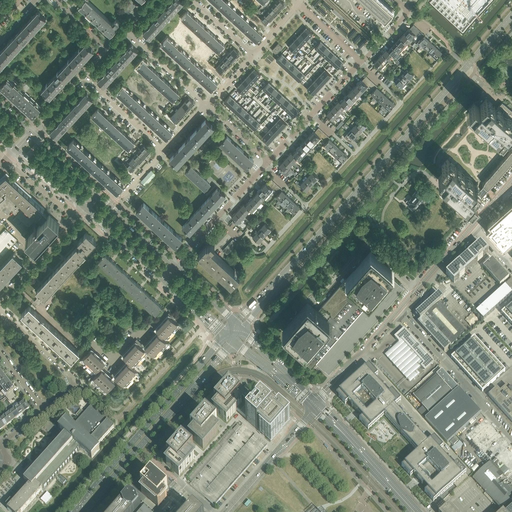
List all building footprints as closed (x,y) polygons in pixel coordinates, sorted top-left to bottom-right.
[(79,6),(110,35),(116,28),(115,27),(119,23),(116,20),(112,24),(85,0),(84,0),(83,1),(79,6)] [(181,0),(172,0),(170,3),(165,8),(172,14),(183,2),(181,0)] [(219,7),(225,12),(231,18),(237,12),(225,0),(219,7)] [(275,3),(282,9),(286,5),(280,0),(277,0),(278,1),(275,3)] [(395,10),(383,0),(358,0),(358,1),(361,3),(362,2),(365,5),(364,6),(366,8),(367,7),(370,10),(369,11),(372,13),(373,12),(376,15),(375,16),(377,18),(378,17),(381,20),(380,21),(383,23),(384,21),(385,21),(395,10)] [(432,0),(430,3),(462,33),(493,0),(432,0)] [(324,2),(322,4),(329,10),(331,8),(324,2)] [(282,9),(275,3),(273,5),(270,3),(269,4),(278,13),(282,9)] [(278,13),(269,4),(268,5),(270,9),(268,11),(274,17),(278,13)] [(319,7),(317,9),(324,15),(326,13),(319,7)] [(165,8),(159,14),(154,20),(161,26),(172,14),(165,8)] [(274,17),(268,11),(266,9),(264,12),(263,11),(261,12),(271,21),(274,17)] [(27,23),(34,30),(46,18),(38,11),(27,23)] [(200,23),(193,16),(188,11),(182,18),(194,29),(200,23)] [(231,18),(239,26),(244,30),(250,23),(237,12),(231,18)] [(271,21),(261,12),(260,13),(263,17),(261,19),(267,25),(271,21)] [(154,20),(148,26),(143,32),(150,38),(161,26),(154,20)] [(344,21),(342,23),(350,29),(352,27),(344,21)] [(34,30),(27,23),(16,35),(24,42),(25,40),(34,30)] [(212,34),(205,27),(200,23),(194,29),(206,40),(212,34)] [(244,30),(251,36),(256,41),(262,34),(250,23),(244,30)] [(340,26),(338,28),(345,34),(347,32),(340,26)] [(313,34),(306,28),(302,31),(309,37),(313,34)] [(404,33),(412,39),(416,35),(414,33),(412,31),(409,29),(408,28),(404,33)] [(354,30),(348,37),(350,39),(356,32),(354,30)] [(309,37),(302,31),(299,35),(305,41),(309,37)] [(412,39),(404,33),(400,37),(407,44),(412,39)] [(218,51),(224,45),(212,34),(206,40),(218,51)] [(359,34),(353,42),(355,44),(362,36),(359,34)] [(5,47),(13,54),(24,42),(16,35),(5,47)] [(305,41),(299,35),(295,39),(302,45),(305,41)] [(424,36),(421,40),(418,42),(421,45),(419,48),(420,49),(428,40),(424,36)] [(396,42),(403,48),(407,44),(400,37),(396,42)] [(161,44),(166,49),(174,56),(180,49),(168,38),(161,44)] [(302,45),(295,39),(292,43),(298,49),(302,45)] [(364,39),(358,46),(360,48),(367,41),(364,39)] [(427,50),(433,44),(428,40),(420,49),(421,50),(424,47),(427,50)] [(318,51),(324,45),(321,41),(315,48),(318,51)] [(392,46),(399,53),(403,48),(396,42),(392,46)] [(82,63),(89,55),(93,50),(85,43),(80,49),(74,55),(82,63)] [(278,43),(272,50),(276,54),(282,47),(281,46),(278,43)] [(298,49),(292,43),(288,47),(295,53),(298,49)] [(119,56),(126,62),(137,50),(131,44),(126,49),(119,56)] [(428,56),(429,57),(437,48),(433,44),(427,50),(430,53),(428,56)] [(230,52),(237,58),(240,54),(231,45),(230,47),(233,50),(230,52)] [(322,55),(328,48),(324,45),(318,51),(322,55)] [(388,51),(395,57),(399,53),(392,46),(388,51)] [(5,47),(0,52),(0,64),(2,66),(13,54),(5,47)] [(326,58),(332,52),(328,48),(322,55),(326,58)] [(433,56),(436,59),(442,53),(439,50),(437,48),(429,57),(430,58),(433,56)] [(174,56),(180,61),(186,67),(192,61),(180,49),(174,56)] [(382,54),(391,62),(392,61),(390,58),(392,55),(395,58),(395,57),(388,51),(386,49),(382,54)] [(237,58),(230,52),(228,54),(225,52),(224,53),(233,62),(237,58)] [(330,62),(336,55),(332,52),(326,58),(330,62)] [(233,62),(224,53),(223,54),(225,58),(223,60),(229,66),(233,62)] [(280,64),(286,57),(282,54),(276,60),(278,62),(280,64)] [(378,58),(384,64),(387,61),(390,63),(391,62),(382,54),(378,58)] [(63,67),(71,74),(82,63),(74,55),(63,67)] [(334,65),(340,59),(336,55),(330,62),(334,65)] [(126,62),(119,56),(108,68),(115,74),(126,62)] [(284,67),(290,61),(286,57),(280,64),(282,66),(284,67)] [(384,64),(378,58),(374,63),(383,71),(384,70),(381,67),(384,64)] [(337,69),(343,62),(340,59),(334,65),(337,69)] [(149,78),(155,71),(143,60),(137,67),(149,78)] [(229,66),(223,60),(221,62),(217,60),(216,61),(226,70),(229,66)] [(186,67),(194,75),(199,79),(205,72),(192,61),(186,67)] [(226,70),(216,61),(215,62),(218,66),(215,68),(222,74),(226,70)] [(287,71),(293,64),(290,61),(284,67),(285,69),(287,71)] [(291,74),(297,68),(293,64),(287,71),(290,73),(291,74)] [(63,67),(53,79),(60,86),(71,74),(63,67)] [(115,74),(108,68),(98,80),(104,86),(115,74)] [(295,78),(301,71),(297,68),(291,74),(293,76),(295,78)] [(261,75),(254,69),(251,73),(257,79),(261,75)] [(400,71),(409,79),(413,75),(407,69),(404,72),(401,70),(400,71)] [(331,76),(324,70),(321,73),(327,79),(331,76)] [(9,76),(0,85),(0,86),(10,96),(20,86),(12,80),(17,75),(13,71),(9,76)] [(155,71),(149,78),(161,89),(167,82),(155,71)] [(299,81),(305,75),(301,71),(295,78),(297,80),(299,81)] [(399,78),(405,84),(409,79),(400,71),(399,72),(402,75),(399,78)] [(199,79),(206,85),(211,90),(217,83),(205,72),(199,79)] [(257,79),(251,73),(247,76),(254,82),(257,79)] [(327,79),(321,73),(317,77),(324,83),(327,79)] [(254,82),(247,76),(243,80),(250,86),(254,82)] [(324,83),(317,77),(314,81),(320,87),(324,83)] [(405,84),(399,78),(396,81),(393,78),(392,80),(395,82),(401,88),(405,84)] [(60,86),(53,79),(42,90),(42,91),(50,98),(60,86)] [(250,86),(243,80),(240,84),(247,90),(250,86)] [(362,81),(361,80),(357,85),(364,91),(368,87),(366,85),(364,83),(362,81)] [(320,87),(314,81),(310,85),(317,91),(320,87)] [(167,82),(161,89),(173,100),(179,93),(167,82)] [(269,82),(263,89),(267,92),(273,86),(270,84),(269,82)] [(25,91),(30,87),(26,83),(21,88),(20,86),(10,96),(21,106),(30,96),(25,91)] [(247,90),(240,84),(236,88),(243,94),(247,90)] [(317,91),(310,85),(307,89),(313,95),(317,91)] [(353,89),(360,95),(364,91),(357,85),(353,89)] [(275,88),(273,86),(267,92),(270,96),(276,89),(275,88)] [(128,104),(134,97),(126,90),(123,87),(117,93),(128,104)] [(373,101),(381,92),(377,88),(376,87),(373,91),(371,94),(374,97),(372,100),(373,101)] [(278,91),(276,89),(270,96),(274,99),(280,93),(278,91)] [(360,95),(353,89),(348,93),(356,100),(360,95)] [(86,92),(73,106),(80,112),(92,98),(86,92)] [(381,92),(373,101),(374,102),(377,99),(380,102),(386,96),(381,92)] [(278,103),(284,96),(282,95),(280,93),(274,99),(278,103)] [(344,98),(351,104),(356,100),(348,93),(344,98)] [(185,101),(191,107),(195,103),(186,94),(185,96),(187,99),(185,101)] [(228,105),(234,99),(230,95),(224,102),(228,105)] [(32,116),(41,107),(30,96),(21,106),(32,116)] [(282,106),(288,100),(285,98),(284,96),(278,103),(282,106)] [(386,96),(380,102),(383,105),(380,108),(381,109),(390,100),(386,96)] [(141,116),(147,109),(134,97),(128,104),(141,116)] [(340,102),(345,107),(347,109),(351,104),(344,98),(340,102)] [(231,109),(237,102),(234,99),(228,105),(231,109)] [(435,153),(434,155),(444,164),(441,166),(445,170),(438,178),(439,179),(444,183),(448,186),(451,189),(452,190),(457,195),(462,199),(465,202),(470,206),(471,207),(481,196),(483,194),(484,192),(486,191),(488,188),(511,160),(511,111),(502,103),(498,107),(497,109),(495,107),(491,104),(487,100),(486,99),(478,107),(474,104),(469,110),(470,112),(471,112),(467,116),(463,120),(460,124),(456,128),(438,149),(436,151),(435,153)] [(285,110),(291,103),(290,102),(288,100),(282,106),(285,110)] [(390,100),(381,109),(382,110),(385,107),(389,110),(394,104),(390,100)] [(178,102),(188,111),(191,107),(185,101),(183,103),(180,101),(178,102)] [(335,106),(344,114),(345,113),(342,110),(345,107),(340,102),(339,101),(335,106)] [(178,109),(184,115),(188,111),(178,102),(177,103),(180,107),(178,109)] [(235,112),(241,106),(237,102),(231,109),(235,112)] [(289,113),(295,107),(293,105),(291,103),(285,110),(289,113)] [(63,117),(69,123),(80,112),(73,106),(63,117)] [(239,116),(245,109),(241,106),(235,112),(239,116)] [(331,110),(337,116),(340,113),(343,115),(344,114),(335,106),(331,110)] [(293,117),(299,110),(297,109),(295,107),(289,113),(293,117)] [(104,126),(110,120),(98,109),(92,115),(104,126)] [(155,128),(161,121),(147,109),(141,116),(155,128)] [(171,110),(181,119),(184,115),(178,109),(176,111),(172,109),(171,110)] [(243,119),(249,113),(245,109),(239,116),(243,119)] [(181,119),(171,110),(170,111),(173,115),(170,117),(177,123),(181,119)] [(337,116),(331,110),(326,115),(336,123),(337,122),(334,119),(337,116)] [(246,123),(252,116),(249,113),(243,119),(246,123)] [(250,126),(256,120),(252,116),(246,123),(250,126)] [(69,123),(63,117),(50,131),(57,137),(69,123)] [(286,124),(280,118),(276,122),(283,128),(286,124)] [(110,120),(104,126),(116,137),(122,131),(110,120)] [(193,133),(201,140),(213,127),(206,120),(193,133)] [(254,130),(260,123),(256,120),(250,126),(254,130)] [(354,121),(353,122),(362,131),(362,130),(363,129),(366,127),(365,127),(366,126),(360,120),(357,124),(354,121)] [(161,121),(155,128),(166,139),(172,132),(161,121)] [(283,128),(276,122),(273,126),(279,132),(283,128)] [(354,126),(351,129),(358,135),(358,134),(359,135),(361,132),(360,132),(361,131),(362,131),(353,122),(352,123),(354,126)] [(279,132),(273,126),(269,129),(276,135),(279,132)] [(276,135),(269,129),(266,133),(272,139),(276,135)] [(351,129),(344,137),(350,142),(353,139),(353,140),(354,139),(355,138),(357,136),(358,135),(351,129)] [(122,131),(116,137),(128,149),(134,142),(122,131)] [(316,142),(320,138),(321,138),(319,136),(317,134),(314,132),(314,131),(309,136),(316,142)] [(182,146),(189,153),(201,140),(193,133),(182,146)] [(272,139),(266,133),(262,137),(269,143),(272,139)] [(233,156),(240,148),(226,136),(220,143),(233,156)] [(305,140),(312,147),(316,142),(309,136),(305,140)] [(325,152),(334,143),(329,139),(325,143),(323,145),(326,148),(324,151),(325,152)] [(67,147),(72,151),(79,157),(85,151),(74,140),(67,147)] [(301,145),(308,151),(312,147),(305,140),(301,145)] [(141,149),(147,155),(151,151),(141,142),(140,144),(143,147),(141,149)] [(334,143),(325,152),(326,153),(329,151),(332,154),(338,147),(334,143)] [(297,149),(304,156),(308,151),(301,145),(297,149)] [(189,153),(182,146),(170,159),(177,166),(189,153)] [(334,161),(342,151),(338,147),(332,154),(335,157),(333,160),(334,161)] [(240,148),(233,156),(246,168),(253,161),(240,148)] [(147,155),(141,149),(138,152),(135,149),(134,151),(143,159),(147,155)] [(293,154),(298,158),(300,160),(304,156),(297,149),(293,154)] [(92,169),(98,163),(85,151),(79,157),(92,169)] [(143,159),(134,151),(133,152),(136,155),(133,157),(140,163),(143,159)] [(342,151),(334,161),(335,162),(338,159),(341,162),(347,155),(342,151)] [(287,157),(296,166),(297,165),(295,162),(298,158),(293,154),(291,152),(287,157)] [(140,163),(133,157),(131,160),(128,157),(127,159),(136,167),(140,163)] [(283,161),(289,167),(292,164),(295,167),(296,166),(287,157),(283,161)] [(136,167),(127,159),(126,160),(128,163),(126,166),(132,171),(136,167)] [(289,167),(283,161),(279,166),(288,175),(289,173),(288,172),(291,169),(289,167)] [(98,163),(92,169),(105,181),(111,175),(98,163)] [(195,181),(200,175),(191,167),(186,172),(195,181)] [(305,174),(314,182),(319,177),(312,172),(309,175),(306,173),(305,174)] [(304,181),(310,187),(314,182),(305,174),(304,175),(307,178),(304,181)] [(0,211),(1,210),(0,208),(0,201),(3,199),(1,197),(7,191),(8,192),(8,193),(4,197),(6,198),(0,203),(0,206),(2,209),(4,212),(7,214),(11,211),(15,207),(14,206),(18,202),(19,204),(12,211),(16,216),(13,220),(18,224),(30,212),(32,214),(31,215),(27,218),(27,217),(22,221),(19,225),(25,231),(36,218),(43,211),(44,210),(6,175),(0,180),(0,211)] [(105,181),(110,186),(117,192),(123,186),(111,175),(105,181)] [(200,175),(195,181),(205,190),(210,184),(200,175)] [(310,187),(304,181),(301,184),(298,181),(295,184),(301,189),(302,187),(306,191),(310,187)] [(262,187),(269,194),(273,190),(272,188),(269,186),(267,184),(266,183),(262,187)] [(269,194),(262,187),(258,192),(265,199),(267,200),(271,196),(269,194)] [(206,201),(213,208),(225,195),(218,188),(206,201)] [(282,190),(278,194),(276,197),(279,200),(277,203),(278,204),(286,194),(282,190)] [(426,197),(422,193),(418,190),(417,191),(416,190),(413,194),(414,194),(412,197),(419,204),(421,201),(425,204),(427,202),(423,199),(426,197)] [(265,199),(258,192),(254,196),(261,203),(265,199)] [(285,205),(291,199),(286,194),(278,204),(279,205),(282,202),(285,205)] [(261,203),(254,196),(249,201),(257,208),(261,203)] [(412,197),(409,200),(409,201),(409,202),(408,203),(409,204),(408,205),(411,207),(411,208),(414,211),(415,208),(419,211),(421,209),(417,206),(419,204),(412,197)] [(287,212),(295,203),(291,199),(285,205),(288,208),(286,211),(287,212)] [(195,213),(202,220),(213,208),(206,201),(195,213)] [(257,208),(249,201),(245,205),(250,210),(253,212),(257,208)] [(511,201),(484,229),(506,253),(511,248),(511,201)] [(150,222),(156,215),(143,203),(136,210),(150,222)] [(295,203),(287,212),(288,213),(291,210),(294,213),(300,207),(295,203)] [(250,210),(245,205),(244,204),(240,209),(249,217),(250,216),(247,213),(250,210)] [(249,217),(240,209),(236,213),(242,219),(245,216),(248,218),(249,217)] [(47,215),(43,211),(36,218),(41,222),(38,226),(36,224),(34,226),(36,228),(26,239),(36,248),(36,249),(59,223),(49,213),(47,215)] [(202,220),(195,213),(182,227),(190,234),(202,220)] [(242,219),(236,213),(231,218),(234,220),(238,223),(241,226),(242,225),(239,222),(242,219)] [(162,233),(168,226),(156,215),(150,222),(162,233)] [(258,225),(267,234),(271,229),(265,223),(262,226),(259,224),(258,225)] [(256,232),(263,238),(267,234),(258,225),(257,226),(259,229),(256,232)] [(168,226),(162,233),(175,246),(182,238),(168,226)] [(0,258),(17,240),(5,229),(0,234),(0,258)] [(80,244),(77,247),(71,253),(79,261),(80,260),(85,254),(83,252),(86,249),(88,251),(96,241),(86,232),(78,242),(80,244)] [(263,238),(256,232),(253,235),(250,233),(249,234),(259,243),(263,238)] [(199,254),(202,257),(231,284),(239,275),(211,249),(215,245),(211,242),(207,246),(207,245),(199,254)] [(480,243),(479,243),(480,244),(474,248),(473,247),(471,249),(472,250),(464,258),(472,267),(488,252),(485,248),(484,248),(483,247),(480,243)] [(392,271),(371,252),(346,280),(349,282),(368,299),(392,271)] [(0,267),(0,284),(21,261),(13,253),(0,267)] [(71,253),(64,261),(59,266),(67,274),(79,261),(71,253)] [(113,274),(119,267),(105,254),(98,261),(99,262),(99,261),(101,264),(109,272),(110,271),(113,274)] [(452,266),(450,268),(451,269),(446,274),(454,283),(472,267),(464,258),(454,267),(452,266)] [(492,259),(487,264),(483,268),(500,286),(509,278),(508,277),(508,278),(504,272),(502,269),(502,270),(492,260),(492,259)] [(405,274),(408,271),(409,270),(409,271),(411,267),(407,264),(405,267),(402,271),(405,274)] [(59,266),(53,273),(48,279),(56,286),(67,274),(59,266)] [(119,267),(113,274),(115,277),(115,278),(123,285),(124,285),(127,287),(134,280),(119,267)] [(317,311),(318,312),(320,310),(322,313),(321,314),(327,320),(330,322),(306,350),(305,350),(299,357),(312,368),(316,363),(329,374),(404,288),(391,276),(370,300),(368,299),(349,282),(348,284),(345,281),(346,280),(345,279),(317,311)] [(40,295),(45,299),(56,286),(48,279),(36,291),(40,295)] [(141,300),(148,293),(134,280),(127,287),(130,290),(129,291),(138,298),(141,300)] [(498,292),(476,312),(483,321),(483,320),(485,318),(486,318),(486,317),(488,315),(488,316),(489,315),(491,313),(492,312),(494,310),(494,311),(495,310),(496,309),(497,308),(498,307),(500,305),(501,305),(503,303),(503,302),(505,300),(506,300),(506,299),(508,298),(509,297),(511,295),(511,294),(511,293),(505,286),(498,292)] [(162,306),(156,300),(148,293),(141,300),(144,303),(143,304),(152,312),(153,311),(155,313),(155,314),(162,306)] [(429,299),(430,300),(415,314),(420,319),(419,320),(420,321),(418,323),(444,352),(466,332),(445,310),(449,307),(443,300),(443,299),(438,293),(438,294),(433,298),(432,297),(429,299)] [(283,331),(305,350),(306,350),(330,322),(327,320),(321,314),(318,312),(317,311),(308,303),(283,331)] [(511,303),(501,313),(505,318),(511,312),(511,303)] [(34,310),(30,306),(29,305),(21,314),(34,326),(42,317),(42,316),(41,317),(34,310)] [(156,358),(169,344),(162,338),(164,336),(167,340),(180,326),(173,319),(175,317),(170,312),(155,328),(158,331),(144,346),(156,358)] [(34,326),(41,332),(47,337),(54,329),(44,319),(45,319),(42,317),(34,326)] [(47,337),(54,344),(59,349),(67,340),(54,329),(47,337)] [(399,337),(396,340),(398,343),(401,340),(404,338),(426,362),(423,364),(420,367),(423,370),(424,369),(426,367),(430,364),(430,363),(431,363),(432,361),(432,362),(433,361),(406,331),(405,331),(405,332),(404,333),(402,335),(401,335),(399,337)] [(474,337),(462,348),(467,353),(478,342),(474,337)] [(113,375),(126,387),(138,373),(133,368),(147,353),(140,346),(142,344),(137,339),(122,355),(130,362),(128,363),(126,362),(113,375)] [(59,349),(67,355),(72,360),(80,352),(67,340),(59,349)] [(423,364),(401,340),(398,343),(395,346),(389,351),(388,352),(384,355),(409,383),(414,380),(415,379),(420,374),(417,371),(419,369),(420,367),(423,364)] [(478,342),(467,353),(471,358),(483,347),(478,342)] [(81,361),(94,373),(96,375),(91,381),(105,393),(115,382),(112,379),(113,378),(103,368),(101,370),(99,368),(106,361),(90,346),(85,351),(88,354),(81,361)] [(483,347),(471,358),(476,362),(487,352),(483,347)] [(462,348),(451,358),(455,363),(467,353),(462,348)] [(487,352),(476,362),(480,367),(491,357),(487,352)] [(467,353),(455,363),(460,368),(471,358),(467,353)] [(491,357),(480,367),(484,372),(496,362),(491,357)] [(471,358),(460,368),(464,373),(476,362),(471,358)] [(476,362),(464,373),(468,378),(480,367),(476,362)] [(496,362),(484,372),(489,377),(500,366),(496,362)] [(434,438),(401,400),(392,391),(378,375),(369,365),(363,370),(359,374),(357,376),(336,394),(336,395),(345,405),(348,402),(356,411),(358,414),(362,418),(359,420),(368,430),(384,416),(417,452),(401,467),(410,477),(413,474),(416,478),(419,480),(427,490),(424,492),(433,502),(454,483),(457,487),(469,476),(466,473),(466,472),(457,463),(443,447),(434,438)] [(500,366),(489,377),(493,382),(505,371),(500,366)] [(480,367),(468,378),(473,382),(484,372),(480,367)] [(458,389),(442,370),(413,397),(422,407),(417,411),(425,419),(429,415),(433,412),(458,389)] [(484,372),(473,382),(477,387),(489,377),(484,372)] [(489,377),(477,387),(482,392),(493,382),(489,377)] [(7,379),(0,384),(0,385),(3,390),(11,384),(7,379)] [(14,393),(12,391),(14,389),(11,384),(3,390),(7,395),(6,395),(8,398),(14,393)] [(236,400),(240,395),(229,385),(214,402),(218,405),(214,411),(227,422),(236,411),(241,405),(236,400)] [(511,391),(511,390),(507,386),(500,393),(497,389),(488,396),(489,396),(488,396),(511,422),(511,391)] [(481,413),(479,412),(477,414),(474,411),(473,409),(472,408),(472,406),(471,404),(470,403),(469,403),(467,401),(467,400),(465,399),(464,398),(462,396),(460,396),(457,392),(459,390),(458,389),(433,412),(429,415),(425,419),(447,444),(481,413)] [(245,420),(259,432),(270,442),(290,420),(279,410),(272,417),(270,415),(272,413),(260,403),(255,409),(253,406),(253,405),(252,404),(251,404),(251,405),(240,395),(236,400),(241,405),(236,411),(241,415),(241,416),(241,417),(242,417),(242,418),(243,417),(246,420),(245,420)] [(19,405),(24,412),(29,409),(24,401),(19,405)] [(14,409),(19,416),(24,412),(19,405),(14,409)] [(96,447),(114,427),(91,406),(73,426),(66,420),(58,429),(65,435),(24,481),(29,486),(13,503),(10,500),(6,506),(8,508),(7,510),(10,511),(22,511),(80,448),(92,459),(99,450),(96,447)] [(9,413),(15,420),(19,416),(14,409),(9,413)] [(205,412),(190,429),(195,432),(190,438),(203,449),(218,432),(212,427),(217,422),(205,412)] [(15,420),(9,413),(4,417),(10,424),(15,420)] [(0,419),(0,421),(5,427),(10,424),(4,417),(0,419)] [(243,425),(190,485),(214,507),(267,446),(243,425)] [(454,438),(449,442),(453,446),(458,441),(454,438)] [(171,459),(166,465),(179,476),(194,459),(188,454),(193,449),(181,439),(167,456),(171,459)] [(476,476),(473,478),(474,479),(485,492),(496,504),(503,511),(511,511),(511,484),(491,462),(476,476)] [(167,497),(163,494),(167,488),(151,474),(141,485),(145,489),(141,493),(146,497),(149,500),(158,507),(167,497)] [(46,505),(53,497),(48,493),(47,492),(40,500),(43,502),(44,503),(46,505)] [(197,511),(192,508),(188,511),(146,511),(141,507),(139,506),(128,495),(119,506),(121,508),(119,510),(116,511),(197,511)]
